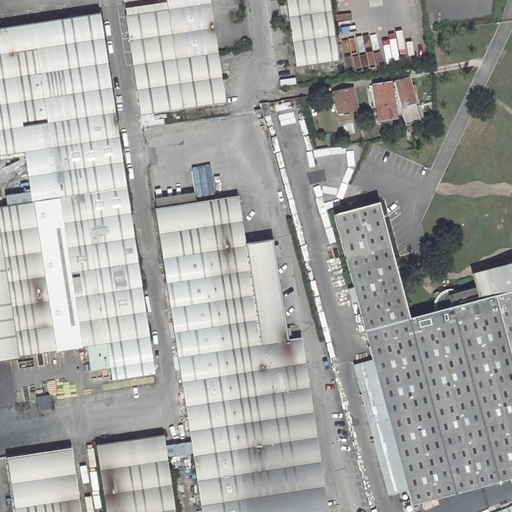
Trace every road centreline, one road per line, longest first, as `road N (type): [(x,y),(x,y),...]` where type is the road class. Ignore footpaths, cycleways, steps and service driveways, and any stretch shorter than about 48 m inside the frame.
road 1 (track): [(488,61),(252,96)]
road 2 (unknown): [(0,380),(67,380),(91,511)]
